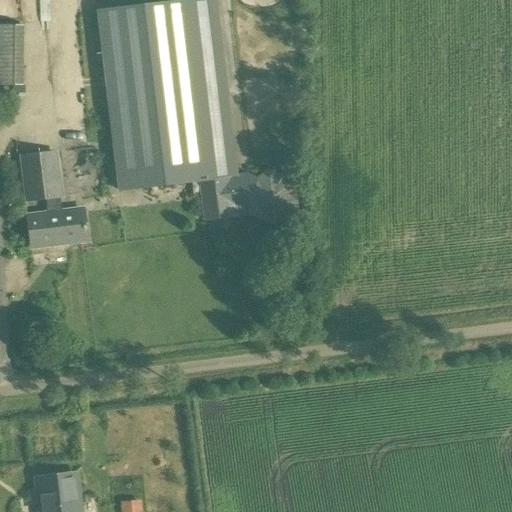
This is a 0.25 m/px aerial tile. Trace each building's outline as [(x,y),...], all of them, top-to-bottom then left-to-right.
[(237,175),(215,0),(200,0),(97,12),(119,192),(200,182),(205,222),(237,218),(248,216),(275,227),(297,210),(294,181),(269,170),(256,178),(247,174),(237,175)] [(0,25),(0,86),(20,86),(20,26),(0,25)] [(58,214),(56,198),(60,198),(54,154),(22,158),(27,202),(45,199),(47,215),(27,218),(31,248),(86,241),(83,211),(58,214)] [(41,511),(77,511),(73,477),(38,481),(41,511)] [(120,503),(120,511),(142,511),(142,502),(120,503)]
